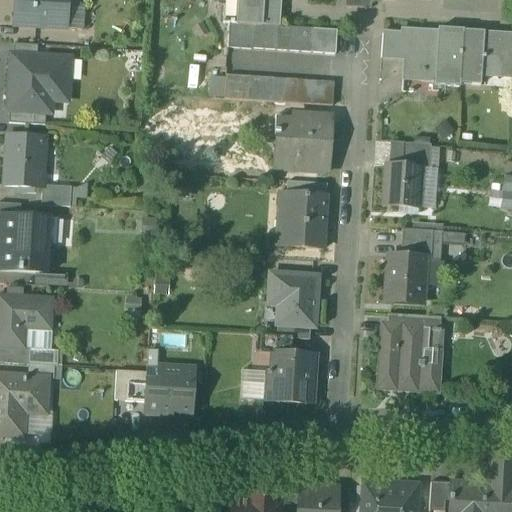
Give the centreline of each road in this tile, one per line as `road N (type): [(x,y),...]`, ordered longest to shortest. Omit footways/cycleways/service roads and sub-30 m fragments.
road 1 (residential): [(361,17),(340,438)]
road 2 (residential): [(0,482),(340,438)]
road 3 (residential): [(340,438),(511,418)]
road 4 (residential): [(361,17),(384,8),(498,12),(499,0)]
